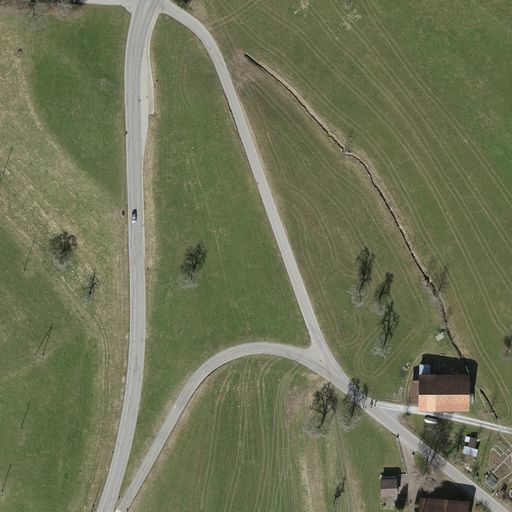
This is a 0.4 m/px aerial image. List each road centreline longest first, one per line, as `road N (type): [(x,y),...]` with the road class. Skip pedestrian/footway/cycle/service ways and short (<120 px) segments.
road 1 (tertiary): [(148,0),(132,69),(139,328),(133,393),(104,511)]
road 2 (unclassified): [(325,366),(214,52),(192,22),(148,0)]
road 3 (unclassified): [(120,511),(197,377),(218,360),(268,347),(325,366)]
road 4 (unclassified): [(500,511),(325,366)]
